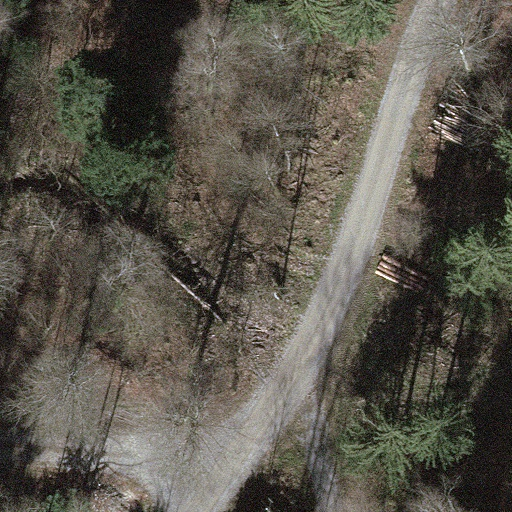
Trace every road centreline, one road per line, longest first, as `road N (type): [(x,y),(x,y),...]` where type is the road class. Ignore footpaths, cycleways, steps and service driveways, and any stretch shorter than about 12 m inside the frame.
road 1 (track): [(444,0),(353,303),(201,511)]
road 2 (track): [(314,355),(511,376)]
road 3 (track): [(0,449),(173,511)]
